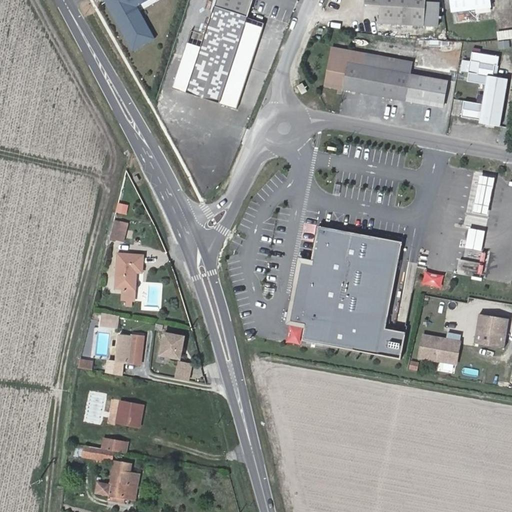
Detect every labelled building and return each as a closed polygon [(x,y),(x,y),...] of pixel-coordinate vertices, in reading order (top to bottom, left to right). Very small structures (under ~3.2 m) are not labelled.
[(138,7),(150,0),(105,0),(134,52),(156,39),(138,7)] [(217,0),(216,8),(248,18),(254,0),(217,0)] [(432,15),(440,16),(440,3),(437,3),(437,0),(366,0),(366,5),(381,6),(380,23),(425,26),(426,18),(432,18),(432,15)] [(491,8),(490,0),(451,0),(453,13),(491,8)] [(187,93),(229,107),(231,101),(232,98),(233,95),(246,56),(250,57),(252,51),(248,50),(253,36),(244,32),(248,18),(216,8),(187,93)] [(511,28),(497,30),(498,39),(511,37),(511,28)] [(406,101),(411,75),(364,66),(366,54),(333,48),(326,86),(406,101)] [(460,118),(501,124),(507,77),(496,75),(499,55),(471,51),(467,81),(485,84),(482,102),(462,100),(460,118)] [(411,75),(413,62),(366,54),(364,66),(411,75)] [(488,178),(481,213),(494,215),(501,181),(488,178)] [(118,202),(115,211),(128,215),(131,205),(118,202)] [(129,224),(116,220),(114,227),(128,230),(129,224)] [(128,230),(114,227),(111,241),(116,242),(117,241),(125,242),(128,230)] [(469,227),(465,247),(481,250),(485,230),(469,227)] [(392,330),(408,245),(326,230),(319,266),(305,263),(293,325),(311,328),(308,343),(408,362),(413,334),(392,330)] [(143,273),(144,256),(119,254),(117,289),(123,289),(136,290),(137,272),(143,273)] [(136,290),(123,289),(122,299),(135,300),(136,290)] [(511,325),(511,320),(482,315),(476,344),(507,350),(511,325)] [(119,321),(102,319),(101,326),(118,328),(119,321)] [(173,358),(181,359),(185,333),(161,330),(157,361),(172,363),(173,358)] [(142,364),(144,337),(120,334),(117,362),(142,364)] [(463,343),(427,336),(423,358),(459,364),(463,343)] [(92,369),(94,359),(79,357),(78,367),(92,369)] [(174,377),(189,380),(192,362),(177,360),(174,377)] [(417,370),(419,361),(410,360),(409,369),(417,370)] [(440,362),(438,370),(453,374),(455,366),(440,362)] [(140,428),(145,405),(122,400),(117,424),(140,428)] [(111,451),(113,440),(105,439),(103,449),(111,451)] [(127,453),(129,443),(113,440),(111,451),(114,451),(127,453)] [(84,457),(97,459),(99,449),(86,446),(84,457)] [(103,449),(99,449),(97,459),(112,462),(114,451),(111,451),(103,449)] [(116,461),(110,495),(126,498),(132,464),(116,461)] [(125,504),(126,498),(110,495),(108,502),(125,504)]
